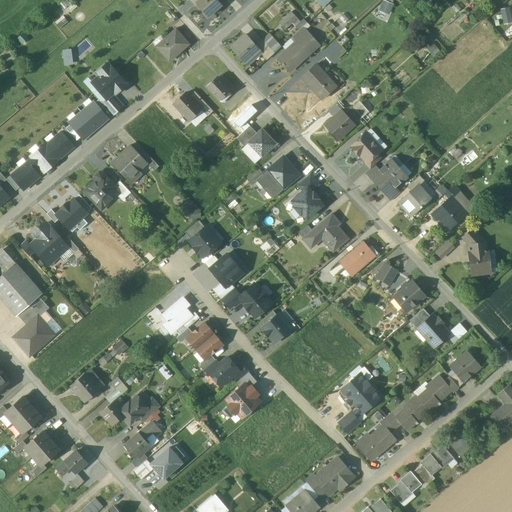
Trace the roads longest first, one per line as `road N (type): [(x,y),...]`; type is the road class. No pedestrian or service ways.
road 1 (residential): [(210,45),(511,362)]
road 2 (residential): [(374,476),(260,363),(177,265)]
road 3 (residential): [(210,45),(0,225)]
road 4 (residential): [(151,511),(0,344)]
road 5 (residential): [(374,476),(511,366)]
